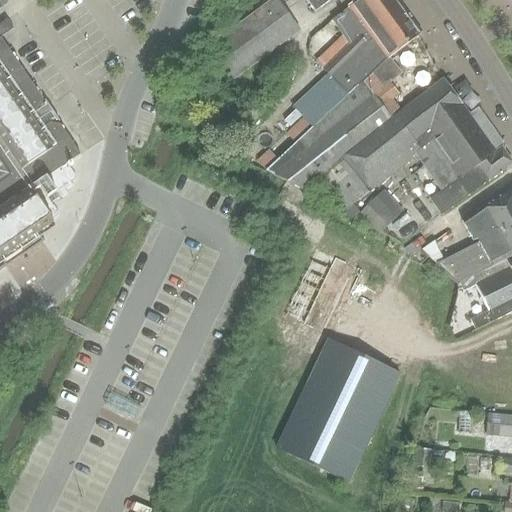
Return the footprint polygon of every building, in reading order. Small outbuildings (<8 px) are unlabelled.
[(0,0),(0,5),(2,8),(14,0),(0,0)] [(234,80),(298,32),(274,0),(272,0),(209,47),(234,80)] [(304,0),(315,14),(333,0),(304,0)] [(348,46),(323,69),(348,95),(363,84),(384,63),(420,37),(401,12),(392,0),(359,0),(348,9),(330,21),(348,46)] [(0,38),(13,30),(7,21),(0,25),(0,38)] [(0,259),(52,224),(50,220),(58,215),(53,207),(68,197),(66,194),(73,188),(70,183),(76,179),(66,165),(80,156),(68,139),(4,44),(0,39),(0,259)] [(390,83),(401,74),(389,59),(384,63),(363,84),(391,121),(402,113),(392,100),(399,95),(390,83)] [(391,121),(363,84),(348,95),(321,119),(264,172),(306,194),(319,182),(344,211),(351,205),(361,197),(363,199),(412,159),(411,157),(413,156),(440,193),(432,199),(442,214),(468,196),(489,181),(511,164),(501,149),(495,153),(443,81),(391,121)] [(146,117),(154,121),(165,95),(158,92),(146,117)] [(293,111),(283,121),(289,127),(300,117),(293,111)] [(460,284),(511,256),(511,185),(460,222),(473,246),(438,264),(458,285),(460,284)] [(378,234),(380,232),(402,211),(383,191),(353,220),(378,234)] [(314,249),(272,337),(316,358),(358,270),(314,249)] [(511,256),(460,284),(464,292),(475,286),(488,312),(470,320),(475,331),(511,312),(511,256)] [(348,484),(400,376),(328,341),(276,449),(348,484)] [(511,416),(490,415),(488,437),(511,439),(511,416)] [(432,450),(417,448),(416,466),(431,468),(432,450)] [(511,475),(511,459),(497,459),(496,474),(511,475)] [(416,471),(415,482),(424,483),(424,472),(416,471)] [(458,511),(460,502),(444,501),(442,511),(458,511)] [(511,511),(511,502),(504,502),(503,511),(511,511)]
